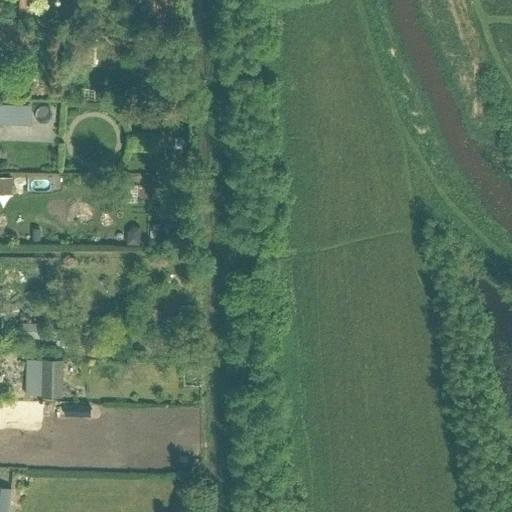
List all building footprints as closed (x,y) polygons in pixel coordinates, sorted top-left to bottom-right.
[(34,15),(35,0),(18,0),(17,13),(34,15)] [(11,178),(0,178),(0,190),(11,190),(11,178)] [(62,397),(63,360),(41,359),(40,397),(62,397)] [(66,405),(65,415),(90,416),(91,406),(66,405)] [(0,511),(8,511),(11,488),(0,487),(0,511)]
